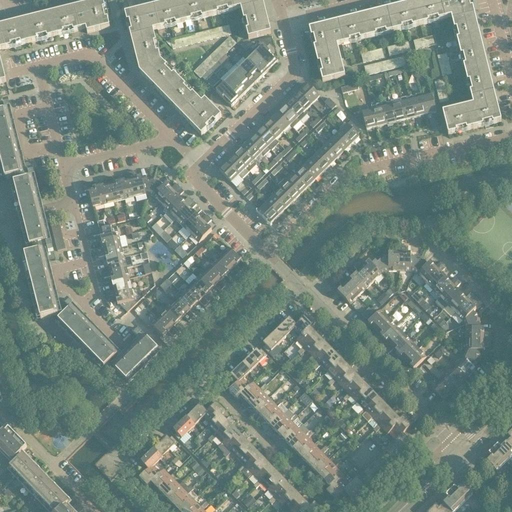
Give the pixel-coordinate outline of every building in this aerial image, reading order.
[(183,0),(178,2),(184,24),(192,22),(192,20),(201,17),(202,20),(210,18),(205,0),(183,0)] [(205,0),(210,18),(218,15),(218,13),(227,11),(228,13),(237,11),(234,0),(205,0)] [(263,4),(262,0),(234,0),(237,11),(241,10),(263,4)] [(424,0),(425,1),(415,4),(420,26),(429,24),(428,22),(438,20),(438,22),(447,20),(446,14),(442,0),(424,0)] [(470,0),(442,0),(446,14),(450,13),(451,18),(451,19),(452,22),(475,17),(470,0)] [(103,2),(76,8),(82,31),(86,30),(87,34),(110,29),(108,20),(105,21),(103,11),(105,10),(103,2)] [(162,6),(151,8),(157,31),(166,29),(165,26),(175,24),(175,26),(184,24),(178,2),(168,4),(168,3),(161,4),(162,6)] [(270,24),(268,18),(267,18),(263,4),(241,10),(244,22),(246,22),(249,31),(246,32),(248,40),(271,35),(268,24),(270,24)] [(399,8),(389,10),(395,33),(403,31),(402,28),(412,26),(412,28),(420,26),(415,4),(405,6),(405,5),(398,6),(399,8)] [(60,13),(50,15),(55,38),(64,36),(63,33),(73,31),(73,33),(82,31),(76,8),(66,11),(66,10),(59,11),(60,13)] [(129,33),(132,42),(154,36),(153,32),(157,31),(151,8),(125,15),(127,24),(129,23),(132,33),(129,33)] [(372,14),(362,17),(368,39),(376,37),(376,35),(385,33),(386,35),(395,33),(389,10),(379,13),(378,11),(372,13),(372,14)] [(33,19),(24,21),(29,44),(38,42),(37,40),(46,37),(47,40),(55,38),(50,15),(40,18),(40,16),(33,18),(33,19)] [(346,21),(336,23),(342,46),(350,44),(350,42),(359,39),(360,42),(368,39),(362,17),(353,19),(352,18),(346,20),(346,21)] [(475,17),(452,22),(454,31),(457,30),(459,40),(457,41),(459,49),(481,43),(479,33),(480,33),(479,26),(477,27),(475,17)] [(7,26),(0,27),(0,40),(2,51),(11,49),(11,46),(20,44),(21,46),(29,44),(24,21),(14,24),(13,23),(7,24),(7,26)] [(342,46),(336,23),(309,30),(311,39),(314,38),(316,48),(314,48),(316,57),(338,51),(337,47),(342,46)] [(228,27),(172,42),(174,50),(230,36),(228,27)] [(154,36),(132,42),(134,51),(133,52),(134,58),(136,58),(140,74),(161,62),(159,54),(156,54),(154,45),(156,44),(154,36)] [(414,42),(416,50),(435,46),(433,38),(414,42)] [(229,39),(195,73),(201,79),(235,45),(229,39)] [(259,43),(263,47),(255,55),(270,70),(278,62),(276,60),(277,59),(275,51),(270,45),(268,40),(259,43)] [(481,43),(459,49),(461,57),(463,57),(466,66),(463,67),(465,75),(488,69),(485,60),(487,59),(485,53),(484,53),(481,43)] [(390,57),(409,52),(407,44),(388,49),(390,57)] [(345,78),(342,67),(344,67),(342,61),(341,61),(338,51),(316,57),(318,65),(320,65),(323,74),(320,75),(322,83),(345,78)] [(383,59),(381,51),(362,55),(364,64),(383,59)] [(225,55),(217,62),(222,67),(229,60),(225,55)] [(270,70),(255,55),(248,62),(262,78),(270,70)] [(446,56),(438,58),(443,77),(451,75),(446,56)] [(367,76),(405,67),(403,59),(365,68),(367,76)] [(161,62),(140,74),(151,86),(150,87),(155,91),(156,90),(163,97),(179,81),(174,75),(172,77),(165,70),(167,68),(161,62)] [(262,78),(248,62),(240,70),(255,85),(262,78)] [(215,65),(209,70),(210,71),(214,75),(215,76),(220,71),(215,65)] [(488,69),(465,75),(467,83),(470,83),(472,92),(470,93),(472,102),(495,96),(492,86),(493,85),(492,79),(490,79),(488,69)] [(255,85),(240,70),(232,78),(247,93),(255,85)] [(206,83),(214,75),(210,71),(202,79),(206,83)] [(247,93),(232,78),(224,85),(239,100),(247,93)] [(179,81),(163,97),(170,105),(169,106),(174,111),(175,110),(182,117),(199,101),(192,95),(191,96),(184,89),(186,88),(179,81)] [(239,100),(224,85),(221,82),(213,89),(231,108),(239,100)] [(443,82),(435,84),(440,103),(448,101),(443,82)] [(307,85),(300,93),(312,105),(320,98),(307,85)] [(358,91),(356,85),(341,89),(342,95),(358,91)] [(206,88),(201,93),(204,96),(209,91),(206,88)] [(300,93),(293,100),(305,112),(312,105),(300,93)] [(426,116),(422,99),(421,94),(416,96),(416,97),(412,98),(412,97),(411,97),(416,118),(426,116)] [(432,96),(422,99),(426,116),(436,113),(432,96)] [(495,96),(472,102),(473,106),(469,107),(475,129),(483,127),(482,125),(492,122),(493,125),(501,123),(495,96)] [(416,118),(411,97),(410,97),(410,99),(406,100),(406,98),(401,99),(402,104),(406,121),(416,118)] [(334,104),(329,99),(324,103),(330,109),(334,104)] [(293,100),(285,107),(297,119),(305,112),(293,100)] [(199,101),(182,117),(201,137),(208,131),(206,129),(213,122),(215,124),(221,118),(205,101),(202,104),(199,101)] [(3,104),(5,113),(0,114),(0,159),(0,171),(3,171),(6,181),(9,180),(13,198),(17,197),(22,218),(25,227),(21,228),(24,240),(27,239),(30,248),(26,249),(28,256),(21,258),(24,269),(27,268),(30,278),(26,279),(29,290),(33,289),(35,299),(32,300),(34,311),(38,310),(41,321),(62,315),(58,299),(54,300),(45,264),(49,263),(48,261),(53,260),(52,253),(54,253),(47,227),(44,228),(40,214),(36,197),(40,196),(33,171),(31,171),(30,165),(25,166),(24,164),(21,165),(8,113),(11,113),(8,103),(3,104)] [(396,123),(392,107),(392,106),(392,103),(386,105),(386,103),(381,104),(386,126),(396,123)] [(386,126),(381,104),(376,105),(377,107),(371,108),(372,111),(376,128),(386,126)] [(392,106),(392,107),(396,123),(406,121),(402,104),(392,106)] [(300,122),(297,119),(285,107),(278,114),(290,127),(290,126),(293,129),(300,122)] [(466,131),(475,129),(469,107),(459,109),(459,108),(452,109),(453,111),(442,113),(448,136),(457,134),(456,131),(466,129),(466,131)] [(366,131),(376,128),(372,111),(362,114),(366,131)] [(278,114),(271,121),(283,134),(290,127),(278,114)] [(271,121),(263,129),(275,141),(283,134),(271,121)] [(351,122),(339,133),(351,146),(359,138),(357,136),(361,133),(351,122)] [(263,129),(256,136),(268,148),(275,141),(263,129)] [(351,146),(339,133),(332,141),(344,153),(351,146)] [(271,151),(268,148),(256,136),(249,143),(261,155),(263,158),(271,151)] [(344,153),(332,141),(325,148),(337,160),(344,153)] [(249,143),(241,150),(253,162),(261,155),(249,143)] [(337,160),(325,148),(321,151),(318,148),(315,152),(318,155),(317,155),(329,167),(337,160)] [(253,162),(241,150),(234,157),(249,173),(257,166),(253,162)] [(329,167),(317,155),(310,162),(322,174),(329,167)] [(249,173),(234,157),(227,164),(239,177),(242,180),(249,173)] [(322,174),(310,162),(303,169),(315,181),(322,174)] [(231,184),(239,177),(227,164),(219,172),(231,184)] [(37,170),(43,196),(51,194),(45,168),(37,170)] [(315,181),(303,169),(295,176),(307,189),(315,181)] [(133,173),(129,174),(135,198),(146,195),(149,196),(154,178),(142,181),(142,178),(134,180),(133,173)] [(127,181),(120,183),(124,201),(135,198),(129,174),(125,174),(127,181)] [(307,189),(295,176),(288,183),(300,196),(307,189)] [(112,178),(108,179),(114,203),(124,201),(120,183),(114,185),(112,178)] [(163,187),(154,178),(149,196),(153,197),(161,205),(179,188),(176,185),(171,190),(166,185),(163,187)] [(106,187),(99,188),(104,206),(114,203),(108,179),(104,180),(106,187)] [(300,196),(288,183),(285,180),(277,187),(281,190),(293,203),(300,196)] [(93,208),(104,206),(99,188),(93,190),(91,183),(82,185),(84,192),(88,191),(93,208)] [(181,200),(179,198),(184,193),(179,188),(161,205),(168,213),(181,200)] [(293,203),(281,190),(277,194),(275,192),(272,196),(285,210),(293,203)] [(285,210),(272,196),(271,195),(263,202),(266,205),(278,217),(285,210)] [(176,221),(194,203),(189,198),(184,203),(181,200),(168,213),(176,221)] [(194,203),(176,221),(183,228),(196,216),(191,211),(197,206),(194,203)] [(266,205),(259,212),(271,224),(278,217),(266,205)] [(201,221),(196,216),(183,228),(191,236),(209,218),(206,216),(201,221)] [(152,220),(149,217),(144,221),(152,229),(157,224),(152,219),(152,220)] [(209,218),(191,236),(199,244),(212,231),(207,226),(212,221),(209,218)] [(65,250),(59,224),(51,226),(57,252),(65,250)] [(156,226),(152,229),(155,233),(157,234),(160,231),(156,226)] [(119,238),(116,227),(92,234),(93,238),(100,236),(102,243),(119,238)] [(164,232),(159,237),(163,240),(168,236),(164,232)] [(119,238),(102,243),(103,249),(96,251),(97,255),(122,249),(119,238)] [(175,243),(170,248),(174,252),(179,247),(175,243)] [(204,246),(202,248),(199,250),(195,255),(198,258),(207,250),(204,246)] [(388,258),(378,258),(385,274),(388,273),(399,273),(400,247),(396,247),(396,255),(388,254),(388,258)] [(404,247),(400,247),(399,273),(411,273),(414,274),(420,259),(411,259),(411,255),(403,255),(404,247)] [(122,249),(97,255),(98,259),(105,257),(107,264),(124,259),(122,249)] [(228,249),(220,257),(238,275),(241,272),(236,267),(241,262),(228,249)] [(238,275),(220,257),(212,264),(225,277),(230,272),(235,277),(238,275)] [(130,258),(124,259),(107,264),(108,270),(101,272),(102,276),(127,270),(133,268),(130,258)] [(359,262),(356,265),(373,283),(381,275),(385,274),(378,258),(371,265),(369,262),(364,267),(359,262)] [(427,266),(420,259),(414,274),(417,276),(425,284),(443,266),(440,263),(435,268),(430,263),(427,266)] [(225,277),(212,264),(205,272),(222,290),(225,287),(220,282),(225,277)] [(358,273),(353,278),(366,290),(373,283),(356,265),(353,268),(358,273)] [(443,266),(425,284),(432,291),(445,279),(441,274),(446,269),(443,266)] [(127,270),(102,276),(103,280),(110,278),(112,284),(130,280),(127,270)] [(222,290),(205,272),(197,279),(210,292),(214,287),(220,293),(222,290)] [(343,277),(340,280),(358,298),(366,290),(353,278),(348,282),(343,277)] [(210,292),(197,279),(189,287),(207,305),(210,302),(205,297),(210,292)] [(450,284),(445,279),(432,291),(440,299),(458,282),(455,279),(450,284)] [(130,280),(112,284),(114,291),(107,293),(108,297),(132,291),(130,280)] [(350,306),(358,298),(340,280),(337,283),(342,288),(337,293),(350,306)] [(458,282),(440,299),(447,307),(460,294),(456,289),(461,284),(458,282)] [(207,305),(189,287),(181,294),(194,307),(199,303),(204,308),(207,305)] [(123,310),(134,299),(132,291),(108,297),(109,301),(116,299),(117,306),(119,306),(123,310)] [(379,299),(383,304),(393,296),(389,291),(379,299)] [(194,307),(181,294),(174,302),(191,320),(194,317),(189,312),(194,307)] [(411,298),(418,305),(422,302),(415,294),(411,298)] [(460,294),(447,307),(455,315),(473,297),(470,294),(465,299),(460,294)] [(473,297),(455,315),(463,323),(464,326),(480,320),(473,313),(476,310),(471,305),(476,300),(473,297)] [(83,320),(76,313),(78,310),(74,306),(67,299),(63,303),(70,310),(55,324),(64,332),(66,330),(73,337),(70,339),(79,348),(81,345),(88,352),(86,355),(94,363),(96,361),(104,369),(117,356),(83,320)] [(127,314),(138,304),(135,302),(134,299),(123,310),(127,314)] [(191,320),(174,302),(166,310),(179,322),(183,318),(188,323),(191,320)] [(412,311),(416,307),(411,302),(407,306),(412,311)] [(420,308),(426,313),(429,310),(424,304),(420,308)] [(417,316),(421,313),(416,308),(413,311),(417,316)] [(179,322),(166,310),(158,317),(176,335),(179,332),(174,327),(179,322)] [(367,334),(370,337),(388,319),(380,311),(367,324),(373,329),(367,334)] [(302,315),(298,319),(301,322),(293,330),(293,331),(300,338),(310,329),(314,326),(304,315),(302,315)] [(425,324),(429,320),(424,315),(420,319),(425,324)] [(176,335),(158,317),(150,325),(163,338),(168,333),(173,338),(176,335)] [(289,318),(276,331),(284,339),(293,331),(293,330),(301,322),(298,319),(294,323),(289,318)] [(388,319),(370,337),(375,341),(377,341),(379,340),(381,341),(396,327),(388,319)] [(480,320),(464,326),(465,329),(465,341),(491,341),(491,337),(483,337),(484,329),(480,329),(480,320)] [(435,334),(438,330),(434,325),(430,329),(435,334)] [(396,327),(381,341),(383,343),(381,345),(381,348),(385,352),(403,335),(396,327)] [(144,369),(153,361),(150,358),(158,351),(142,335),(136,328),(132,332),(138,339),(141,342),(124,358),(122,355),(111,366),(117,372),(118,373),(129,384),(137,376),(135,373),(142,367),(144,369)] [(300,338),(296,341),(303,348),(297,353),(300,356),(306,351),(304,349),(317,337),(317,336),(317,332),(313,332),(310,329),(300,338)] [(319,330),(317,332),(317,336),(317,337),(304,349),(306,351),(312,357),(325,344),(322,341),(322,337),(324,335),(319,330)] [(443,335),(438,330),(435,334),(440,338),(443,335)] [(269,355),(284,339),(276,331),(263,344),(265,346),(263,349),(269,355)] [(403,335),(385,352),(388,355),(393,350),(398,355),(411,343),(403,335)] [(491,348),(491,341),(465,341),(465,352),(464,355),(479,362),(479,352),(483,352),(483,348),(491,348)] [(411,343),(398,355),(403,360),(398,365),(400,368),(418,350),(411,343)] [(329,348),(325,344),(312,357),(318,364),(312,369),(315,372),(321,366),(319,365),(332,352),(332,351),(332,348),(329,348)] [(334,346),(332,348),(332,351),(332,352),(319,365),(321,366),(327,373),(340,360),(337,356),(337,353),(339,351),(334,346)] [(256,350),(243,363),(251,371),(267,356),(261,350),(259,352),(256,350)] [(418,350),(400,368),(405,373),(408,373),(410,371),(412,373),(426,358),(418,350)] [(434,356),(439,360),(444,355),(439,351),(434,356)] [(479,362),(464,355),(462,358),(454,366),(472,384),(475,381),(470,376),(475,371),(472,368),(479,362)] [(344,363),(340,360),(327,373),(333,379),(328,384),(330,387),(336,382),(335,380),(347,368),(347,367),(347,363),(344,363)] [(347,368),(335,380),(336,382),(342,388),(355,375),(352,372),(352,369),(354,366),(349,361),(347,363),(347,367),(347,368)] [(235,380),(230,385),(234,388),(242,380),(251,371),(243,363),(230,376),(235,380)] [(472,384),(454,366),(447,374),(459,387),(464,382),(469,387),(472,384)] [(459,387),(447,374),(439,381),(457,399),(459,397),(454,391),(459,387)] [(359,379),(355,375),(342,388),(348,395),(343,400),(345,403),(351,397),(350,396),(363,383),(362,383),(362,379),(359,379)] [(364,377),(362,379),(362,383),(363,383),(350,396),(351,397),(357,404),(370,391),(367,387),(367,384),(369,382),(364,377)] [(242,380),(234,388),(230,385),(227,388),(227,391),(237,401),(240,397),(250,387),(249,387),(242,380)] [(457,399),(439,381),(431,389),(438,396),(435,400),(440,405),(444,402),(445,404),(447,402),(450,404),(452,404),(457,399)] [(240,397),(244,400),(243,404),(247,404),(248,404),(261,392),(262,393),(268,388),(265,385),(260,390),(253,383),(249,387),(250,387),(240,397)] [(365,411),(378,399),(377,398),(377,394),(374,394),(370,391),(357,404),(363,410),(358,415),(361,418),(362,417),(366,413),(365,411)] [(261,392),(248,404),(247,404),(243,404),(241,406),(246,411),(248,409),(252,409),(255,412),(269,399),(262,393),(261,392)] [(385,406),(382,403),(382,399),(384,397),(379,392),(377,394),(377,398),(378,399),(365,411),(366,413),(362,417),(368,423),(372,419),(385,406)] [(269,399),(255,412),(259,416),(259,419),(262,419),(263,420),(276,407),(277,408),(283,403),(280,400),(275,406),(269,399)] [(212,403),(209,406),(212,409),(203,417),(204,418),(210,425),(211,425),(220,416),(221,416),(225,413),(215,403),(212,403)] [(331,408),(326,404),(321,408),(326,413),(331,408)] [(200,405),(186,418),(195,427),(204,418),(203,417),(212,409),(209,406),(204,410),(200,405)] [(389,410),(385,406),(372,419),(378,426),(373,431),(376,434),(381,428),(380,427),(393,414),(392,413),(392,410),(389,410)] [(276,407),(263,420),(262,419),(259,419),(256,421),(261,426),(264,424),(267,424),(270,428),(284,415),(277,408),(276,407)] [(394,408),(392,410),(392,413),(393,414),(380,427),(381,428),(388,435),(391,431),(401,422),(400,421),(397,418),(397,415),(399,413),(394,408)] [(284,415),(270,428),(274,431),(274,435),(277,435),(278,435),(291,423),(292,424),(298,419),(295,416),(290,421),(284,415)] [(224,419),(221,416),(220,416),(211,425),(210,425),(207,428),(213,435),(208,441),(211,443),(216,438),(215,436),(228,424),(227,423),(227,419),(224,419)] [(229,417),(227,419),(227,423),(228,424),(215,436),(216,438),(222,444),(236,431),(232,428),(232,425),(234,423),(229,417)] [(179,442),(195,427),(186,418),(173,431),(176,433),(173,436),(179,442)] [(404,418),(400,421),(401,422),(391,431),(398,439),(399,439),(407,431),(410,434),(414,430),(414,428),(404,418)] [(291,423),(278,435),(277,435),(274,435),(272,437),(276,442),(279,440),(282,440),(285,443),(299,430),(292,424),(291,423)] [(27,448),(9,430),(8,429),(4,433),(3,432),(0,434),(0,450),(12,462),(27,448)] [(299,430),(285,443),(289,447),(289,450),(292,450),(293,451),(306,438),(308,440),(313,434),(310,431),(305,437),(299,430)] [(230,452),(244,439),(242,439),(242,435),(239,435),(236,431),(222,444),(218,449),(224,455),(223,456),(226,459),(231,453),(230,452)] [(398,439),(389,447),(397,456),(410,443),(406,438),(410,434),(407,431),(399,439),(398,439)] [(244,433),(242,435),(242,439),(244,439),(230,452),(231,453),(237,460),(251,447),(247,443),(247,440),(249,438),(244,433)] [(342,443),(347,438),(342,433),(338,438),(342,443)] [(167,437),(154,450),(162,458),(177,443),(172,437),(169,440),(167,437)] [(306,438),(293,451),(292,450),(289,450),(287,452),(292,457),(294,455),(297,455),(300,459),(314,446),(308,440),(306,438)] [(497,445),(493,450),(506,463),(511,456),(511,450),(506,444),(501,449),(497,445)] [(314,446),(300,459),(304,462),(304,466),(308,466),(321,454),(323,455),(328,450),(325,447),(320,452),(314,446)] [(254,450),(251,447),(237,460),(243,466),(238,471),(241,474),(242,473),(246,469),(245,467),(258,455),(257,454),(257,450),(254,450)] [(389,447),(384,453),(373,463),(381,472),(397,456),(389,447)] [(259,448),(257,450),(257,454),(258,455),(245,467),(246,469),(242,473),(248,480),(252,475),(266,462),(262,459),(262,455),(264,453),(259,448)] [(145,468),(141,472),(144,475),(153,467),(162,458),(154,450),(141,463),(145,468)] [(487,462),(496,472),(506,463),(493,450),(489,454),(492,457),(487,462)] [(70,511),(65,506),(68,503),(70,501),(54,485),(52,487),(38,472),(40,470),(24,454),(8,470),(49,511),(70,511)] [(308,466),(304,466),(302,468),(307,473),(309,471),(312,471),(316,474),(329,461),(323,455),(321,454),(308,466)] [(329,461),(316,474),(319,478),(319,481),(323,481),(323,482),(336,469),(338,470),(343,465),(340,462),(335,468),(329,461)] [(269,466),(266,462),(252,475),(259,482),(253,487),(256,490),(261,485),(260,483),(273,470),(272,470),(272,466),(269,466)] [(373,463),(362,474),(357,479),(365,487),(381,472),(373,463)] [(275,464),(272,466),(272,470),(273,470),(260,483),(261,485),(268,491),(281,478),(277,474),(277,471),(280,469),(275,464)] [(144,475),(141,472),(137,475),(137,478),(147,488),(151,485),(151,484),(160,475),(160,474),(153,467),(144,475)] [(336,469),(323,482),(323,481),(319,481),(317,483),(322,488),(324,486),(327,486),(330,489),(331,490),(340,480),(341,481),(344,477),(338,470),(336,469)] [(151,484),(151,485),(154,488),(154,491),(158,491),(158,492),(171,479),(173,480),(178,475),(176,472),(170,477),(164,471),(160,474),(160,475),(151,484)] [(284,481),(281,478),(268,491),(274,497),(268,503),(271,505),(276,500),(277,500),(275,498),(288,486),(288,485),(288,482),(284,481)] [(171,479),(158,492),(158,491),(154,491),(152,493),(157,498),(159,496),(162,496),(166,500),(179,487),(173,480),(171,479)] [(290,479),(288,482),(288,485),(288,486),(275,498),(277,500),(276,500),(283,506),(296,493),(292,490),(292,487),(295,485),(290,479)] [(357,479),(347,488),(348,488),(339,497),(342,500),(347,496),(351,500),(365,487),(357,479)] [(331,490),(330,489),(327,493),(336,503),(339,503),(342,500),(339,497),(348,488),(347,488),(341,481),(340,480),(331,490)] [(173,507),(186,494),(192,489),(191,488),(189,489),(184,484),(180,487),(179,487),(166,500),(169,503),(169,506),(173,506),(173,507)] [(454,487),(450,492),(463,505),(473,495),(463,485),(458,491),(454,487)] [(177,511),(183,511),(194,502),(198,498),(192,492),(193,490),(192,489),(186,494),(173,507),(173,506),(169,506),(167,508),(170,511),(173,511),(174,511),(177,511)] [(449,499),(444,504),(451,511),(455,511),(463,505),(450,492),(445,496),(449,499)] [(299,497),(296,493),(283,506),(288,511),(292,511),(303,501),(303,497),(299,497)] [(305,495),(303,497),(303,501),(292,511),(307,511),(311,509),(311,508),(308,505),(308,502),(310,500),(305,495)] [(250,497),(243,504),(248,508),(254,502),(250,497)] [(194,502),(183,511),(199,511),(201,510),(203,511),(208,506),(206,503),(200,508),(194,502)] [(72,508),(76,511),(81,506),(78,503),(72,508)]
